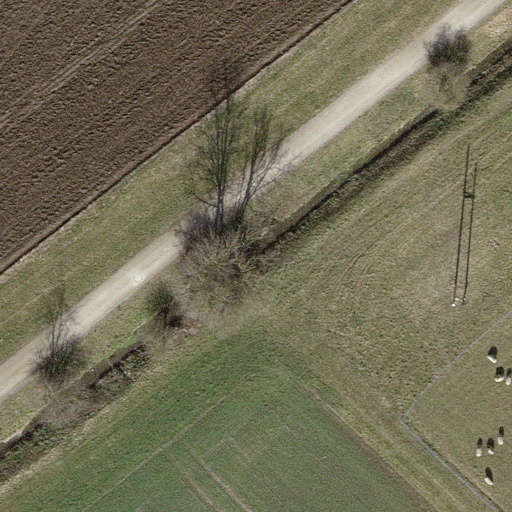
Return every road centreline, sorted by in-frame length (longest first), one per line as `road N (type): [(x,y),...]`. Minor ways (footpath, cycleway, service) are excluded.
road 1 (track): [(498,0),(0,398)]
road 2 (track): [(304,346),(474,511)]
